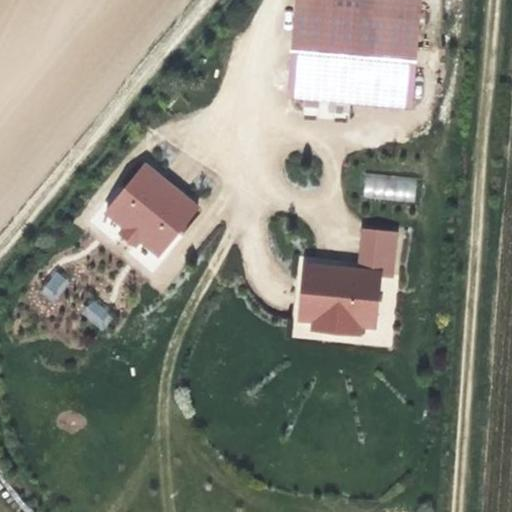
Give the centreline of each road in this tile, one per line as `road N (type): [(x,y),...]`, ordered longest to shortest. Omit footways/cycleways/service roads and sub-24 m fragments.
road 1 (track): [(491,0),(453,511)]
road 2 (track): [(0,247),(207,0)]
